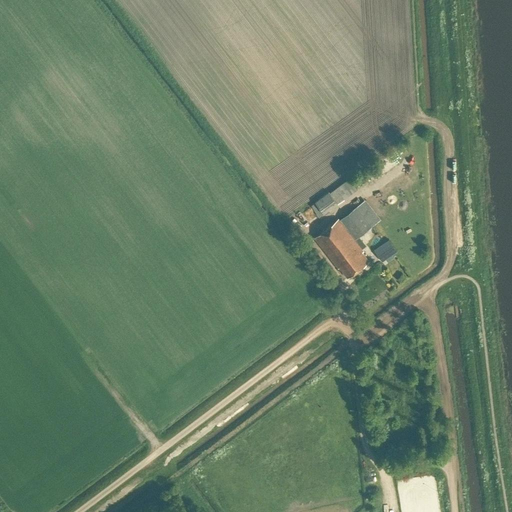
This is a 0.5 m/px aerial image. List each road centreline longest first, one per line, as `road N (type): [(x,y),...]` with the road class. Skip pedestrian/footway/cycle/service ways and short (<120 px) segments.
road 1 (unclassified): [(77,511),(341,315),(353,346)]
road 2 (track): [(447,461),(370,461),(353,346)]
